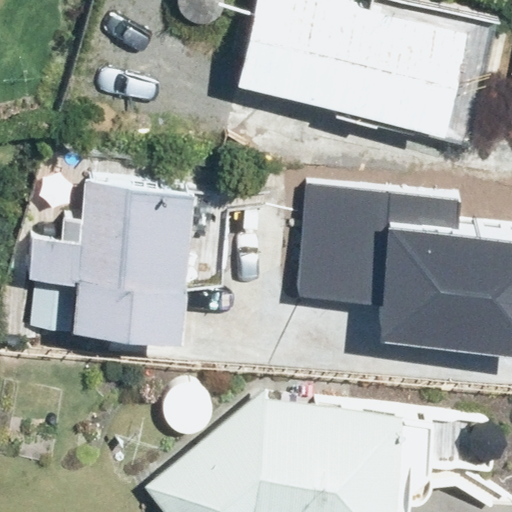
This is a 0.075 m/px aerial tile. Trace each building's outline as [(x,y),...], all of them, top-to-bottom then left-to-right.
[(102,32),(96,51),(122,61),(129,40),(143,45),(158,0),(107,0),(97,31),(102,32)] [(443,115),(441,121),(475,129),(501,11),(448,0),(260,0),(245,73),(443,115)] [(405,320),(403,369),(511,373),(511,230),(363,225),(359,319),(405,320)] [(40,333),(146,342),(153,259),(48,252),(40,333)] [(270,380),(151,478),(178,511),(413,511),(418,466),(436,451),(491,457),(494,426),(484,413),(268,392),(270,380)]
